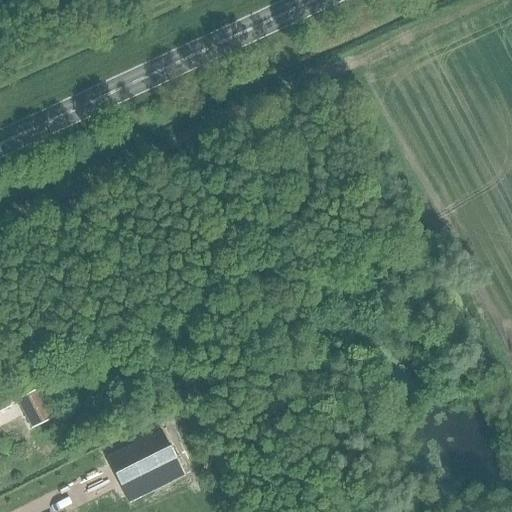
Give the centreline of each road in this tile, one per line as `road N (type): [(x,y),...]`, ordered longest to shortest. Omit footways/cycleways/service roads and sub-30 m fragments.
road 1 (track): [(491,0),(0,228)]
road 2 (trunk): [(0,143),(312,0)]
road 3 (unknown): [(0,81),(176,0)]
